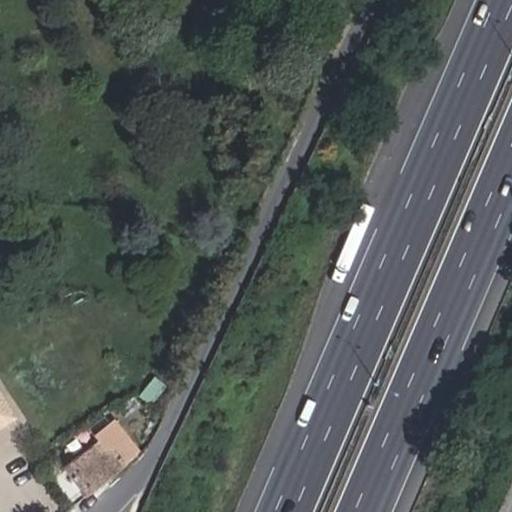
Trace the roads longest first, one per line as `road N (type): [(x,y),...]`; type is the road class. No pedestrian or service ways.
road 1 (unclassified): [(378,0),(144,475),(106,511)]
road 2 (motorway): [(505,0),(285,511)]
road 3 (motorway): [(395,511),(511,235)]
